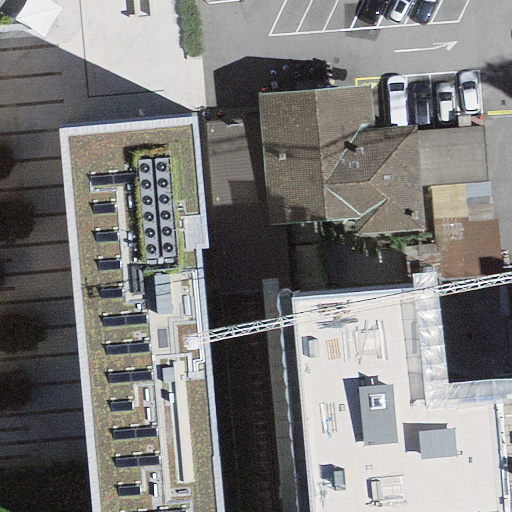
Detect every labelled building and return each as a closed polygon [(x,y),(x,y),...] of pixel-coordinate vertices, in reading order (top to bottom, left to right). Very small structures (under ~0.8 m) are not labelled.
[(0,0),(0,32),(52,32),(49,0),(0,0)] [(419,186),(417,133),(416,127),(372,129),(367,86),(317,90),(258,94),(259,112),(262,133),(268,224),(356,219),(355,234),(423,230),(419,186)] [(208,116),(201,117),(214,295),(231,294),(257,291),(274,290),(268,224),(262,133),(259,112),(244,113),(218,115),(208,116)] [(194,117),(56,129),(89,511),(221,511),(200,251),(206,250),(194,117)] [(417,133),(419,186),(485,182),(481,129),(417,133)] [(290,300),(310,511),(511,511),(511,384),(446,390),(436,290),(290,300)]
